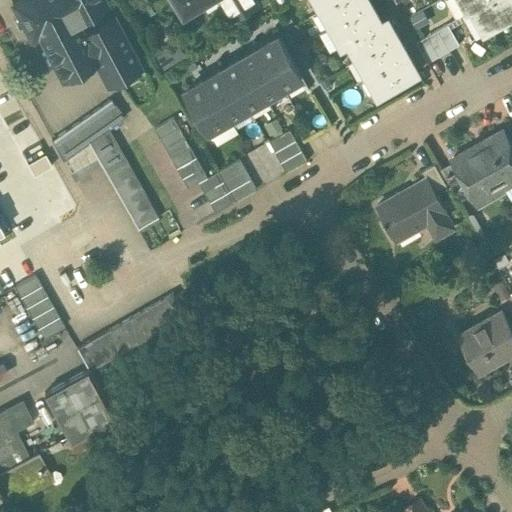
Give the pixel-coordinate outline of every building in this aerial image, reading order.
[(15,0),(13,1),(31,36),(40,31),(72,14),(73,14),(65,0),(15,0)] [(109,0),(65,0),(73,14),(72,14),(83,35),(113,19),(118,17),(109,0)] [(175,0),(184,14),(207,0),(175,0)] [(259,3),(256,0),(223,0),(234,18),(259,3)] [(317,0),(322,8),(336,0),(317,0)] [(370,0),(336,0),(322,8),(332,26),(372,3),(370,0)] [(464,0),(470,10),(466,12),(467,13),(470,11),(490,0),(464,0)] [(511,0),(490,0),(470,11),(471,13),(475,11),(486,31),(483,34),(483,35),(511,18),(511,0)] [(372,3),(332,26),(342,45),(349,41),(348,40),(382,21),(382,20),(372,3)] [(72,14),(40,31),(64,75),(96,59),(109,83),(138,68),(113,19),(83,35),(72,14)] [(382,21),(348,40),(349,41),(358,58),(379,46),(399,35),(388,17),(382,20),(382,21)] [(448,24),(437,30),(448,50),(459,44),(448,24)] [(448,50),(437,30),(427,36),(438,56),(448,50)] [(379,46),(358,58),(368,75),(409,53),(399,35),(379,46)] [(302,76),(279,36),(260,46),(283,87),(302,76)] [(438,56),(427,36),(416,42),(427,62),(438,56)] [(283,87),(260,46),(242,57),(266,97),(283,87)] [(409,53),(368,76),(378,94),(419,71),(409,53)] [(266,97),(242,57),(225,67),(248,107),(266,97)] [(248,107),(225,67),(207,77),(230,117),(248,107)] [(230,117),(207,77),(186,89),(209,130),(230,117)] [(111,98),(68,127),(82,146),(88,142),(108,128),(125,117),(111,98)] [(174,116),(154,127),(160,137),(179,126),(174,116)] [(160,137),(166,147),(185,136),(179,126),(160,137)] [(68,127),(51,140),(63,160),(82,146),(68,127)] [(108,128),(88,142),(138,229),(159,217),(108,128)] [(290,129),(269,141),(275,151),(296,139),(290,129)] [(452,159),(453,161),(472,195),(476,201),(491,197),(511,176),(511,144),(504,130),(488,139),(484,147),(471,149),(452,159)] [(185,136),(166,147),(171,157),(191,146),(185,136)] [(296,139),(275,151),(281,161),(301,149),(296,139)] [(191,146),(171,157),(177,167),(196,156),(191,146)] [(301,149),(281,161),(287,171),(307,160),(301,149)] [(196,156),(177,167),(183,177),(202,166),(196,156)] [(238,158),(218,170),(218,171),(223,180),(244,168),(238,158)] [(472,195),(453,161),(442,167),(460,201),(472,195)] [(447,186),(438,169),(434,163),(422,170),(426,177),(427,176),(436,192),(447,186)] [(202,166),(183,177),(188,187),(199,181),(208,176),(202,166)] [(244,168),(223,180),(224,180),(229,190),(250,178),(244,168)] [(208,176),(199,181),(204,191),(224,180),(223,180),(218,171),(208,176)] [(426,177),(377,205),(396,239),(428,222),(436,236),(453,226),(444,212),(446,210),(436,192),(427,176),(426,177)] [(250,178),(229,190),(235,200),(256,189),(250,178)] [(224,180),(204,191),(210,201),(229,190),(224,180)] [(229,190),(210,201),(216,211),(235,200),(229,190)] [(64,326),(35,274),(14,286),(44,338),(64,326)] [(421,281),(400,293),(406,303),(427,291),(421,281)] [(458,335),(459,338),(464,335),(481,366),(477,368),(478,370),(502,357),(499,352),(511,344),(511,327),(503,311),(458,335)] [(92,352),(98,363),(147,336),(135,314),(79,345),(85,356),(92,352)] [(24,402),(0,414),(0,470),(29,456),(16,430),(33,420),(24,402)] [(113,410),(67,434),(74,447),(120,423),(113,410)] [(29,456),(0,470),(0,490),(3,496),(13,491),(16,496),(47,480),(33,454),(29,456)] [(435,511),(421,489),(401,501),(407,511),(435,511)]
